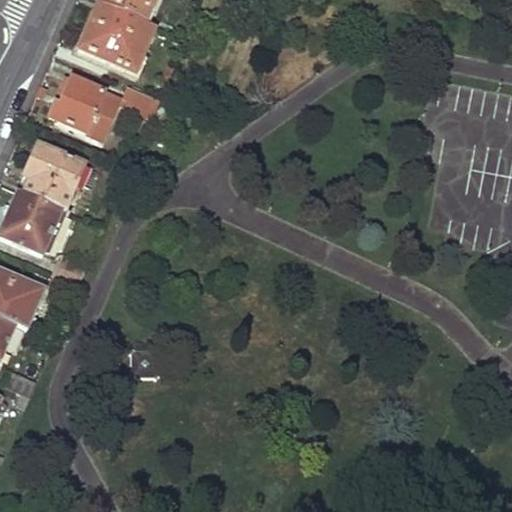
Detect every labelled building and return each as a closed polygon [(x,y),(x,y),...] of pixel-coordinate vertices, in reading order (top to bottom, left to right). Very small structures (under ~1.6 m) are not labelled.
[(101,0),(99,6),(147,25),(158,0),(101,0)] [(155,29),(147,25),(99,6),(79,53),(136,75),(155,29)] [(42,121),(101,146),(117,109),(121,100),(66,77),(54,105),(50,103),(42,121)] [(117,109),(150,122),(158,102),(126,89),(121,100),(117,109)] [(23,196),(62,211),(64,212),(83,167),(36,147),(21,179),(29,182),(23,196)] [(0,240),(42,259),(62,211),(23,196),(16,193),(0,231),(0,240)] [(57,260),(50,278),(79,279),(86,262),(57,260)] [(0,322),(14,328),(27,333),(45,291),(0,273),(0,322)] [(0,363),(14,328),(0,322),(0,363)] [(7,373),(0,388),(31,390),(37,375),(7,373)]
